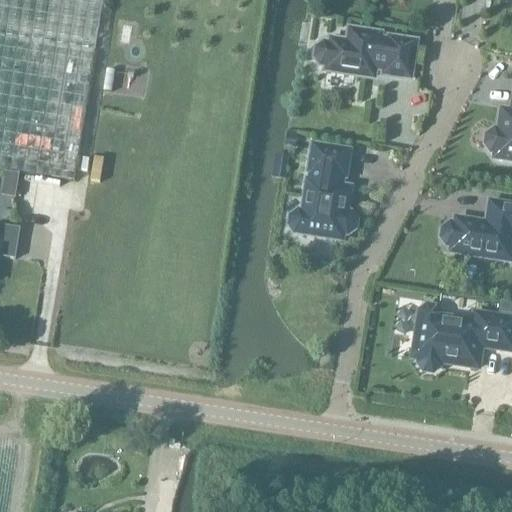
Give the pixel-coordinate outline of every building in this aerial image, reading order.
[(0,0),(0,171),(74,182),(102,0),(0,0)] [(384,71),(383,76),(409,80),(415,44),(389,40),(389,44),(379,42),(380,36),(350,32),(348,44),(330,42),(330,47),(324,46),(317,51),(315,59),(320,66),(326,67),(326,72),(364,78),(365,72),(374,74),(374,69),(384,71)] [(479,74),(479,92),(493,93),(493,75),(479,74)] [(495,159),(511,162),(511,113),(506,113),(505,121),(501,121),(499,133),(494,132),(487,137),(486,146),(491,153),(495,154),(495,159)] [(289,227),(294,234),(342,242),(343,235),(347,236),(354,231),(356,222),(351,215),(346,214),(350,190),(339,188),(341,178),(345,179),(349,153),(313,147),(309,173),(312,174),(311,183),(307,183),(302,214),(298,213),(291,218),(289,227)] [(288,156),(275,154),(271,178),(285,180),(288,156)] [(450,254),(502,262),(506,238),(511,238),(511,206),(489,202),(486,221),(491,221),(490,227),(477,225),(477,224),(455,220),(454,226),(450,226),(443,231),(441,240),(447,247),(451,247),(450,254)] [(0,257),(14,260),(18,242),(2,239),(4,227),(0,226),(0,257)] [(419,365),(424,372),(433,374),(440,368),(440,364),(454,366),(455,364),(462,366),(462,367),(478,370),(482,346),(487,346),(486,350),(511,354),(511,320),(474,314),(472,324),(440,319),(441,317),(436,309),(427,308),(420,313),(417,330),(422,337),(423,337),(419,365)]
